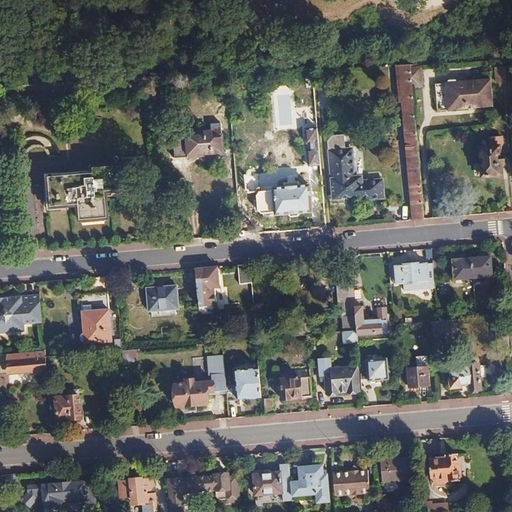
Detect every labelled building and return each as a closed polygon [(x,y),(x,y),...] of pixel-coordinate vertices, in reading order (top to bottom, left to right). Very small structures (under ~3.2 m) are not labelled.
[(414,64),(410,64),(412,86),(422,86),(420,66),(414,67),(414,64)] [(510,65),(494,67),(494,81),(511,79),(510,65)] [(487,79),(445,82),(446,108),(467,107),(467,102),(473,102),(473,106),(489,105),(487,79)] [(445,82),(435,83),(436,109),(446,108),(445,82)] [(412,96),(402,97),(410,189),(421,188),(412,96)] [(211,131),(186,133),(188,157),(224,154),(221,123),(210,124),(211,131)] [(318,129),(306,130),(309,166),(321,165),(318,129)] [(328,154),(329,154),(333,201),(342,200),(342,198),(349,197),(350,197),(359,197),(359,201),(384,199),(382,182),(379,182),(378,180),(370,181),(370,183),(362,183),(362,182),(359,179),(353,179),(351,151),(344,152),(343,136),(330,137),(327,142),(328,154)] [(491,160),(481,161),(482,180),(502,179),(501,167),(504,167),(504,151),(491,151),(491,160)] [(94,174),(50,177),(51,206),(80,205),(81,220),(109,218),(107,192),(124,191),(123,167),(93,169),(94,174)] [(261,192),(257,196),(258,212),(262,214),(276,213),(276,216),(288,215),(291,218),(297,218),(301,213),(312,212),(310,186),(274,189),(274,191),(261,192)] [(491,257),(453,261),(455,280),(492,277),(491,257)] [(432,262),(432,264),(433,276),(442,275),(441,261),(432,262)] [(250,264),(241,264),(242,281),(252,280),(250,264)] [(401,267),(388,267),(390,284),(402,283),(402,285),(419,284),(419,282),(434,281),(433,276),(432,264),(418,266),(418,264),(401,265),(401,267)] [(218,266),(196,268),(199,308),(199,312),(212,311),(210,289),(219,288),(218,266)] [(351,268),(338,270),(342,307),(354,305),(351,268)] [(176,287),(146,289),(148,312),(178,310),(176,287)] [(0,334),(9,334),(19,333),(18,325),(24,324),(42,323),(40,295),(0,299),(0,334)] [(108,297),(82,300),(86,345),(112,343),(108,297)] [(356,319),(357,331),(357,336),(389,333),(387,309),(378,310),(380,325),(365,325),(363,307),(355,308),(356,319)] [(348,319),(343,326),(343,332),(357,331),(356,319),(348,319)] [(437,321),(431,322),(432,337),(454,335),(453,320),(437,321)] [(357,331),(343,332),(344,345),(358,343),(358,342),(357,336),(357,331)] [(135,351),(123,352),(124,362),(136,361),(135,351)] [(45,352),(0,355),(0,375),(47,371),(47,370),(46,359),(45,352)] [(187,385),(175,387),(177,409),(208,407),(207,395),(226,394),(226,387),(223,356),(208,357),(210,378),(212,378),(212,384),(195,386),(195,381),(186,382),(187,385)] [(409,387),(429,386),(427,367),(426,357),(416,358),(417,368),(407,369),(409,387)] [(320,377),(325,377),(327,394),(338,394),(338,392),(348,392),(348,393),(359,392),(357,369),(331,370),(330,359),(318,359),(320,377)] [(387,359),(367,360),(368,381),(388,380),(387,359)] [(452,379),(450,379),(451,389),(460,388),(460,387),(469,386),(469,391),(481,390),(479,364),(465,365),(466,366),(451,367),(452,379)] [(235,386),(226,387),(226,394),(227,413),(238,412),(237,400),(262,398),(259,369),(234,371),(235,386)] [(299,378),(280,380),(282,401),(291,400),(291,399),(301,398),(299,378)] [(79,396),(55,398),(57,419),(70,418),(70,420),(82,419),(79,396)] [(273,399),(264,399),(266,414),(275,414),(273,399)] [(447,459),(431,460),(432,480),(435,480),(436,485),(447,484),(447,480),(448,480),(449,483),(460,482),(463,477),(461,458),(458,455),(446,456),(447,459)] [(411,459),(381,461),(383,482),(412,480),(411,459)] [(300,483),(290,483),(291,496),(317,494),(318,504),(329,503),(326,466),(299,469),(300,483)] [(368,470),(333,473),(335,495),(370,492),(368,470)] [(182,480),(168,481),(170,511),(179,511),(179,506),(184,506),(187,505),(190,502),(190,498),(199,497),(199,492),(209,491),(209,497),(213,501),(226,500),(227,503),(239,502),(237,476),(230,477),(229,473),(215,474),(215,475),(198,476),(198,474),(194,472),(191,472),(187,476),(187,477),(182,478),(182,480)] [(281,473),(254,475),(256,496),(282,493),(281,473)] [(16,474),(6,475),(7,492),(18,491),(16,474)] [(153,478),(122,481),(124,497),(133,497),(134,506),(142,506),(141,491),(150,490),(149,486),(153,485),(153,478)] [(40,493),(45,492),(46,504),(52,504),(59,509),(66,500),(81,499),(95,509),(102,500),(98,497),(102,492),(90,481),(88,483),(87,483),(84,481),(32,485),(29,489),(29,494),(24,502),(33,508),(40,497),(40,493)] [(150,490),(141,491),(142,506),(145,505),(145,511),(155,511),(153,485),(149,486),(150,490)]
